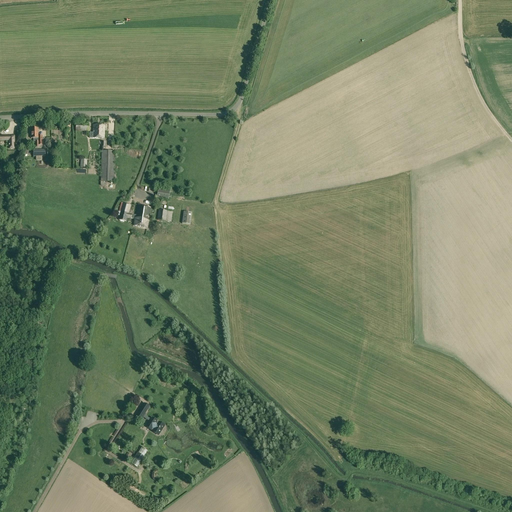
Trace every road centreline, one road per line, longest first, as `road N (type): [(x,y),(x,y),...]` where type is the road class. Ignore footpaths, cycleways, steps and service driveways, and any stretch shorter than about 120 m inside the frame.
road 1 (unclassified): [(0,118),(229,112),(242,97),(271,0)]
road 2 (track): [(511,141),(466,68),(459,0)]
road 3 (track): [(0,386),(26,308),(40,305),(55,259)]
